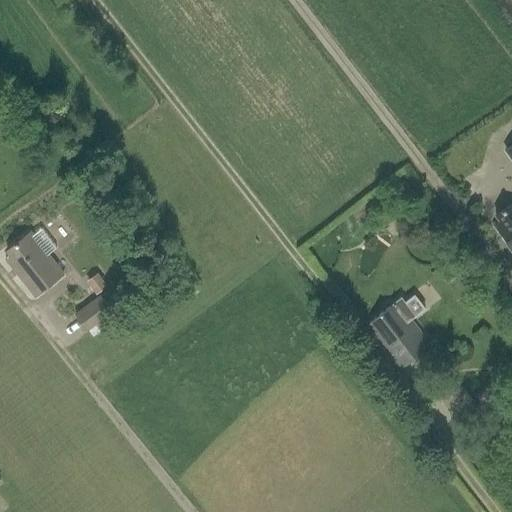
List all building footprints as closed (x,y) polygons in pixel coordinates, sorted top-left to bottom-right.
[(511,144),(503,151),(511,163),(511,144)] [(511,205),(497,217),(501,222),(494,227),(511,251),(511,205)] [(7,252),(11,257),(6,260),(36,298),(65,275),(31,233),(7,252)] [(108,286),(98,273),(87,282),(97,295),(108,286)] [(101,295),(75,314),(88,332),(96,326),(100,332),(114,322),(110,315),(114,312),(101,295)] [(378,326),(370,332),(401,371),(432,347),(411,321),(425,310),(415,297),(406,304),(402,299),(374,321),(378,326)] [(459,382),(438,397),(459,426),(480,411),(459,382)]
